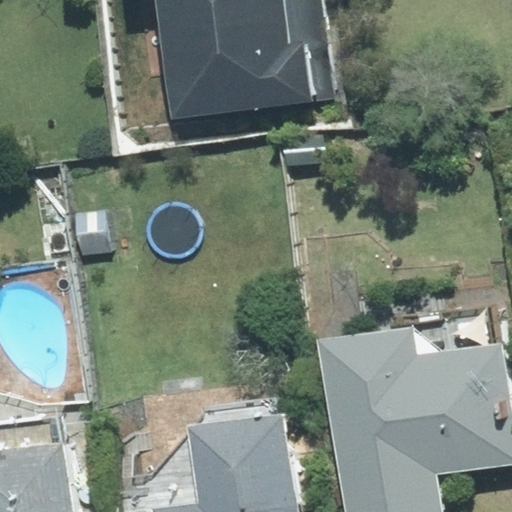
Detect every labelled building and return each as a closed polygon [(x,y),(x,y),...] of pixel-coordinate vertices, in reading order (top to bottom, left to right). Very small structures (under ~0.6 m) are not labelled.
[(143,0),(152,76),(186,72),(191,112),(349,94),(338,0),(143,0)] [(119,207),(77,207),(77,262),(119,262),(119,207)] [(511,336),(431,348),(427,325),(335,337),(358,511),(452,511),(447,473),(511,464),(511,336)] [(211,503),(128,511),(310,511),(299,410),(202,421),(211,503)] [(86,511),(81,446),(0,452),(0,511),(86,511)]
